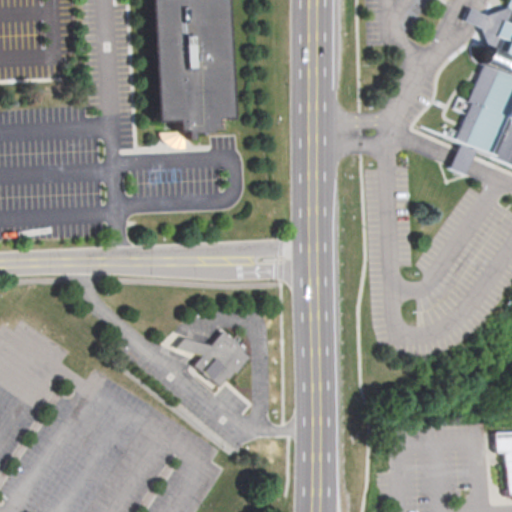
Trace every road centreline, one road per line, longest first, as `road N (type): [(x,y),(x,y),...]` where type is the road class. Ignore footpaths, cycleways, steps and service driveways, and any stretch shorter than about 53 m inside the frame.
road 1 (secondary): [(315,0),(317,511)]
road 2 (residential): [(227,260),(0,263)]
